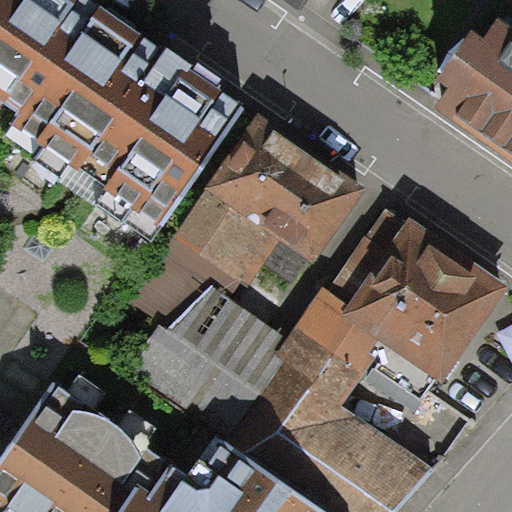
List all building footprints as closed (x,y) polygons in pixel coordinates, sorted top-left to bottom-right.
[(254,125),(74,0),(0,0),(0,105),(176,232),(254,125)] [(330,0),(272,0),(311,27),(330,0)] [(511,39),(497,27),(479,47),(468,40),(433,79),(447,89),(430,113),(511,170),(511,39)] [(380,217),(254,125),(176,232),(171,240),(247,295),(264,272),(293,293),(308,272),(329,287),(380,217)] [(511,304),(511,294),(380,217),(329,287),(283,347),(273,361),(288,372),(228,454),(275,491),(302,511),(402,511),(433,475),(343,414),(384,355),(448,397),(511,304)] [(247,295),(171,240),(123,305),(158,330),(123,378),(219,447),(228,454),(288,372),(273,361),(283,347),(235,312),(247,295)] [(60,400),(42,387),(0,446),(0,511),(142,511),(166,479),(139,460),(153,439),(72,383),(60,400)] [(166,479),(142,511),(302,511),(275,491),(228,454),(219,447),(181,489),(166,479)]
